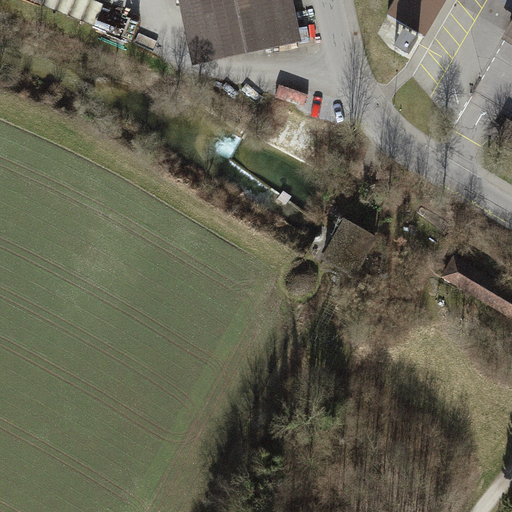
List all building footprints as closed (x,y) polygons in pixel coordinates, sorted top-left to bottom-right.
[(184,0),(200,67),(302,44),(291,0),(184,0)] [(448,0),(397,0),(388,17),(426,39),(448,0)] [(511,27),(503,43),(511,47),(511,27)] [(511,125),(507,123),(502,132),(495,144),(511,153),(511,125)] [(368,244),(333,221),(308,259),(343,282),(368,244)] [(511,316),(511,296),(460,262),(450,277),(511,316)]
